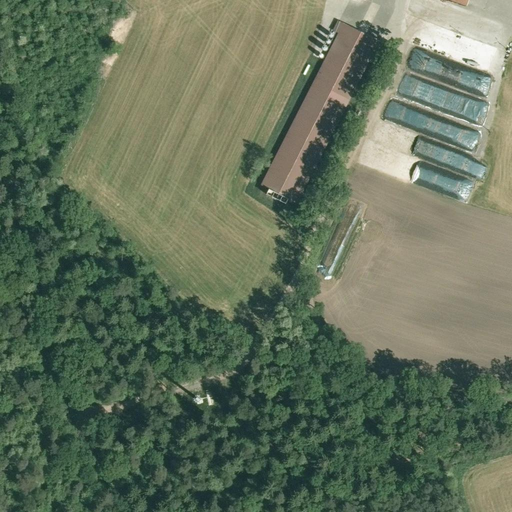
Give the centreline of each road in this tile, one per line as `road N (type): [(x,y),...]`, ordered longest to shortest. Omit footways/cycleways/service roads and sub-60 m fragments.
road 1 (track): [(78,412),(241,361),(260,344),(398,60),(401,5)]
road 2 (unclassified): [(123,511),(0,240)]
